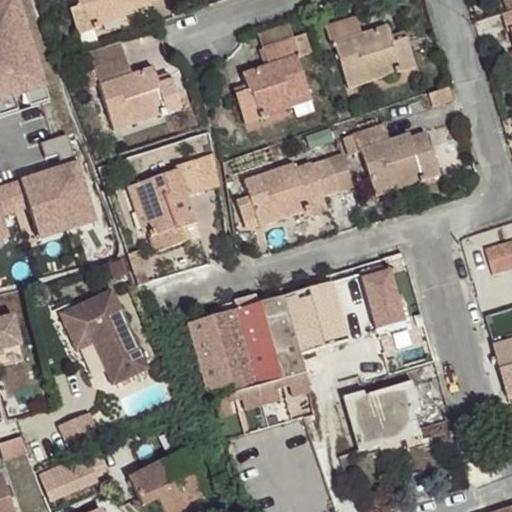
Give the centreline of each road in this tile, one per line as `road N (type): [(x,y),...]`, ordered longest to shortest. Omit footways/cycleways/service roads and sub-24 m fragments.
road 1 (residential): [(448,0),(502,186),(421,224)]
road 2 (residential): [(421,224),(508,491)]
road 3 (residential): [(421,224),(173,291)]
